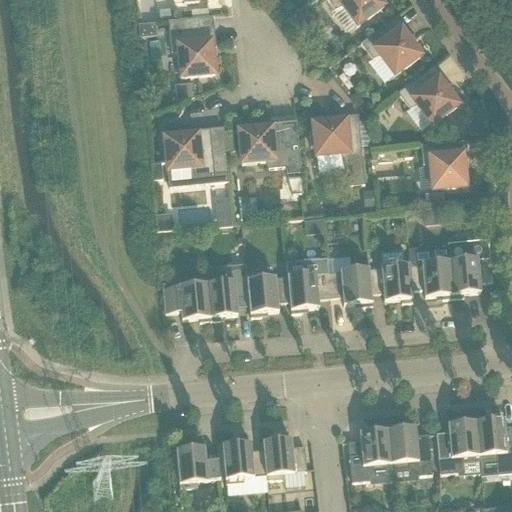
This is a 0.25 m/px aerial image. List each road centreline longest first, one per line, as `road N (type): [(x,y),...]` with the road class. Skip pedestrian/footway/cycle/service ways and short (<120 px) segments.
road 1 (residential): [(187,400),(181,360),(315,347),(493,330),(500,370)]
road 2 (residential): [(320,387),(500,370)]
road 3 (unclassified): [(0,428),(59,423),(131,402)]
road 4 (residential): [(187,400),(320,387)]
road 5 (residential): [(511,106),(431,0)]
road 6 (unclassified): [(131,402),(0,397)]
road 7 (residential): [(331,511),(320,387)]
